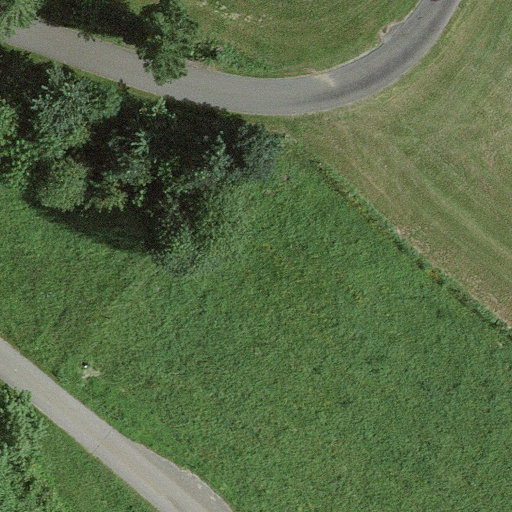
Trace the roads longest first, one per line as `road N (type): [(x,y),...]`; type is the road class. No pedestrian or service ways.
road 1 (unclassified): [(440,0),(406,45),(373,70),(301,94),(252,95),(180,81),(0,20)]
road 2 (unclassified): [(0,361),(182,511)]
